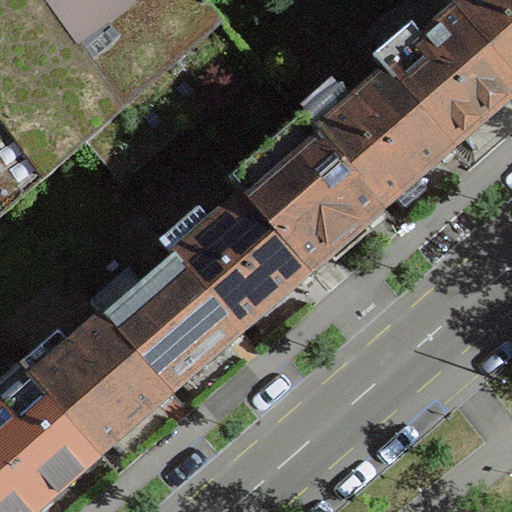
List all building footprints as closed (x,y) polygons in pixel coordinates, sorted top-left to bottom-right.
[(0,0),(0,116),(9,129),(0,134),(0,213),(86,139),(123,106),(77,41),(47,0),(0,0)] [(47,0),(77,41),(132,2),(130,0),(47,0)] [(86,139),(121,180),(186,125),(186,126),(189,123),(185,118),(209,98),(213,102),(257,64),(258,63),(205,2),(203,0),(134,0),(132,2),(77,41),(123,106),(86,139)] [(511,0),(467,0),(457,9),(511,72),(511,0)] [(511,93),(511,72),(457,9),(387,70),(452,145),(511,93)] [(317,131),(382,206),(452,145),(387,70),(317,131)] [(304,116),(232,179),(245,193),(310,268),(382,206),(317,131),(304,116)] [(162,240),(175,254),(240,329),(310,268),(245,193),(211,222),(199,208),(162,240)] [(240,329),(175,254),(104,315),(169,390),(240,329)] [(99,451),(169,390),(104,315),(34,376),(99,451)] [(0,511),(28,511),(99,451),(34,376),(0,404),(0,511)]
